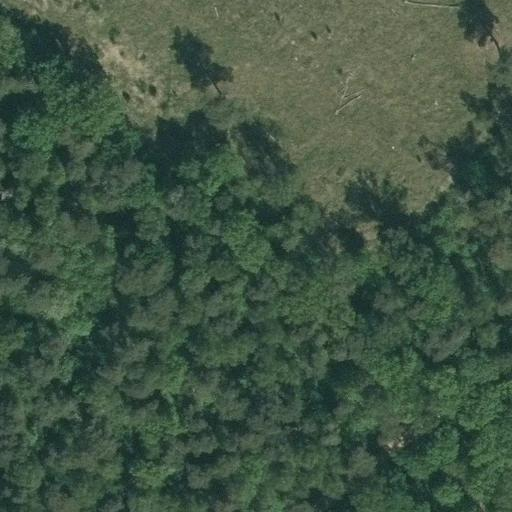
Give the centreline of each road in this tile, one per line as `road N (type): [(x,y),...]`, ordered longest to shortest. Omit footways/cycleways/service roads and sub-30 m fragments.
road 1 (track): [(408,436),(250,260),(221,245),(194,247),(96,297)]
road 2 (track): [(313,511),(511,355)]
